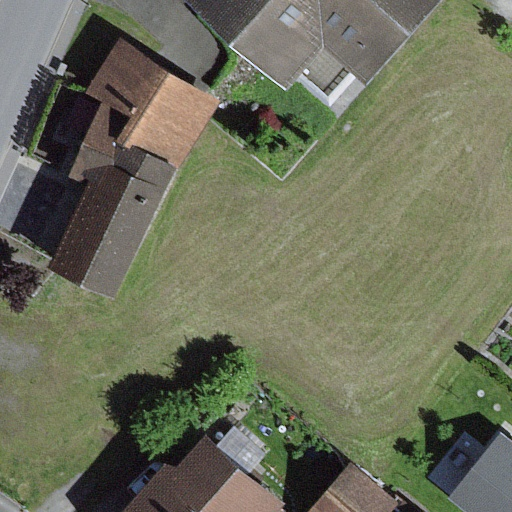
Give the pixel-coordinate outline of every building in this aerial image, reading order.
[(216,0),(299,70),(313,54),(340,77),(367,46),(382,59),(433,0),(216,0)] [(92,89),(106,97),(135,110),(124,135),(182,160),(227,96),(125,34),(92,89)] [(106,97),(73,171),(89,178),(53,259),(124,290),(182,160),(124,135),(135,110),(106,97)] [(281,511),(297,494),(217,424),(189,457),(174,453),(122,511),(281,511)] [(511,511),(511,432),(503,426),(452,493),(477,511),(511,511)] [(388,511),(402,495),(357,457),(310,511),(388,511)]
